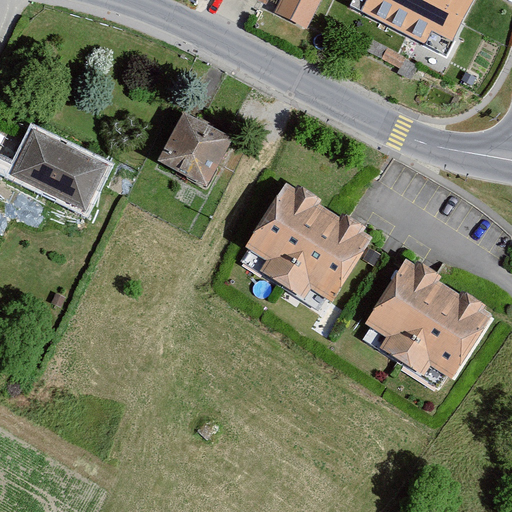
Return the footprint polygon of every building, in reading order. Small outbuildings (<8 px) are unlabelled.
[(265,0),(202,0),(254,25),(265,0)] [(314,0),(276,0),(268,17),(299,33),(314,0)] [(475,5),(463,0),(363,0),(350,27),(442,72),(475,5)] [(192,193),(221,143),(172,115),(143,165),(192,193)] [(114,166),(40,133),(16,186),(90,219),(114,166)] [(295,290),(320,306),(360,243),(271,186),(231,248),(258,265),(250,277),(288,302),(295,290)] [(416,369),(441,385),(481,323),(392,266),(353,327),(379,344),(371,357),(409,381),(416,369)]
